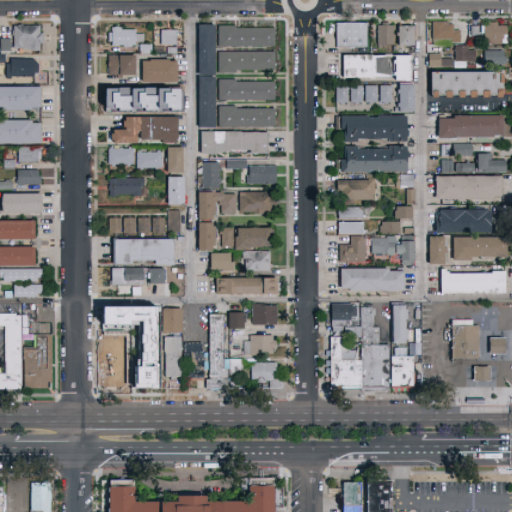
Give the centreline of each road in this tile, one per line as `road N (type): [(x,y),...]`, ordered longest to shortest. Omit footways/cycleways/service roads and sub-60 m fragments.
road 1 (residential): [(83,423),(79,0)]
road 2 (residential): [(311,421),(311,23)]
road 3 (primary): [(511,420),(155,422)]
road 4 (residential): [(0,3),(288,2)]
road 5 (primary): [(83,456),(310,455)]
road 6 (residential): [(335,0),(511,0)]
